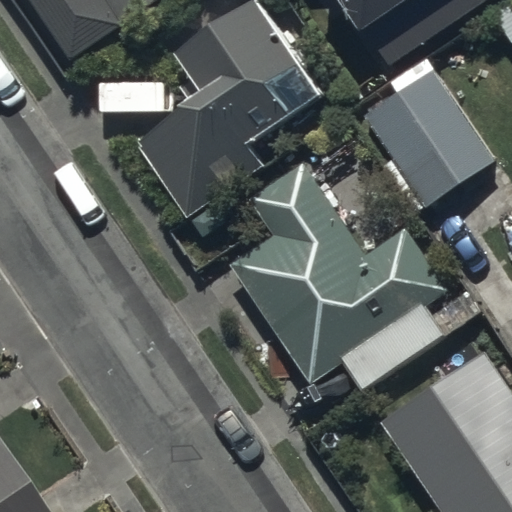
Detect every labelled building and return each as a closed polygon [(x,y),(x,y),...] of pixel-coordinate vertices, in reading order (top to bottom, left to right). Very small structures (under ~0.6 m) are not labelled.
[(40,0),(75,54),(159,0),(40,0)] [(266,158),(260,149),(328,106),(259,0),(213,0),(170,28),(204,79),(133,125),(187,209),(266,158)] [(365,0),(402,56),(486,2),(489,0),(365,0)] [(361,105),(426,205),(500,158),(435,58),(361,105)] [(453,337),(429,301),(451,287),(407,219),(365,246),(330,192),(306,155),(249,192),(273,229),(236,253),(315,375),(346,355),(369,391),(453,337)] [(389,410),(455,511),(511,511),(511,388),(485,348),(389,410)] [(0,511),(52,511),(0,435),(0,511)]
